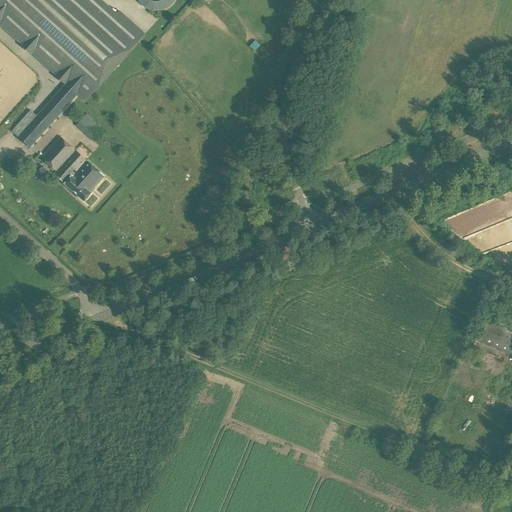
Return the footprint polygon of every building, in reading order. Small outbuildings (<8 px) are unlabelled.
[(116,14),(99,0),(0,0),(0,25),(22,44),(21,45),(30,53),(30,52),(55,74),(54,75),(63,83),(64,82),(65,83),(17,137),(29,148),(77,94),(84,100),(143,34),(118,12),(116,14)] [(136,0),(137,0),(139,4),(141,7),(145,10),(149,11),(153,12),(156,12),(160,12),(163,10),(168,8),(170,5),(172,3),(173,0),(136,0)] [(94,142),(105,131),(87,114),(76,126),(94,142)] [(65,183),(85,160),(60,137),(42,157),(57,171),(54,174),(65,183)] [(425,156),(420,141),(414,143),(419,158),(425,156)] [(85,160),(65,183),(64,184),(83,202),(91,193),(89,192),(103,176),(85,160)] [(487,321),(494,304),(488,301),(480,318),(487,321)] [(511,356),(511,332),(483,321),(474,341),(511,356)]
